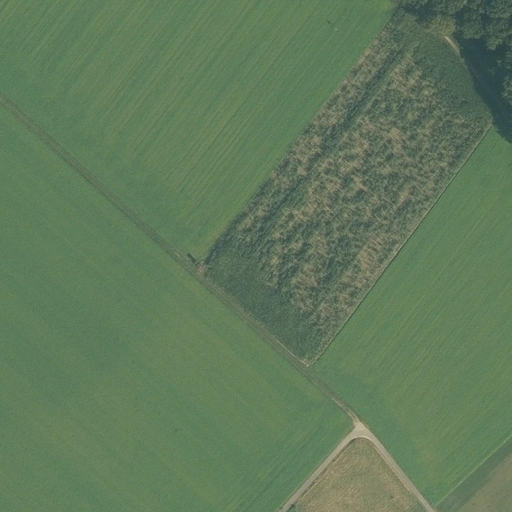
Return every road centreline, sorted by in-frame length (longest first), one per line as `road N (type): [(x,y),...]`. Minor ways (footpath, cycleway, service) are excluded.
road 1 (track): [(0,98),(362,425)]
road 2 (residential): [(282,511),(362,425),(430,511)]
road 3 (track): [(511,123),(413,0)]
